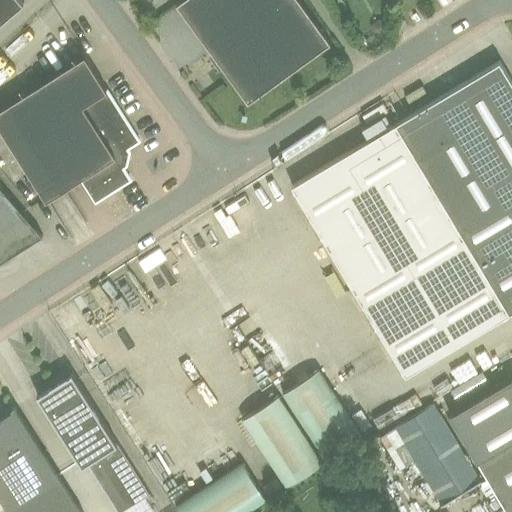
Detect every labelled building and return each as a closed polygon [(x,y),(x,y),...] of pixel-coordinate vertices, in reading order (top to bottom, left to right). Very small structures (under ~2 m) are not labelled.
[(0,0),(0,23),(24,3),(21,0),(0,0)] [(332,42),(301,0),(181,0),(177,3),(249,102),(332,42)] [(85,55),(0,109),(0,126),(47,200),(81,179),(96,203),(132,180),(124,167),(127,165),(130,152),(128,149),(140,141),(85,55)] [(511,311),(511,79),(501,61),(397,123),(510,313),(511,311)] [(397,123),(351,150),(292,185),(405,375),(510,313),(397,123)] [(0,185),(0,263),(43,236),(0,185)] [(281,392),(325,460),(363,435),(319,367),(281,392)] [(83,467),(87,464),(118,511),(119,511),(149,493),(72,373),(37,395),(83,467)] [(511,390),(468,418),(486,451),(511,435),(511,390)] [(278,395),(241,418),(285,486),(322,462),(278,395)] [(479,480),(434,404),(395,427),(440,502),(479,480)] [(82,511),(59,476),(16,408),(0,418),(0,495),(10,511),(82,511)] [(511,436),(479,456),(509,507),(511,505),(511,436)] [(176,511),(245,511),(267,499),(242,461),(173,506),(176,511)]
